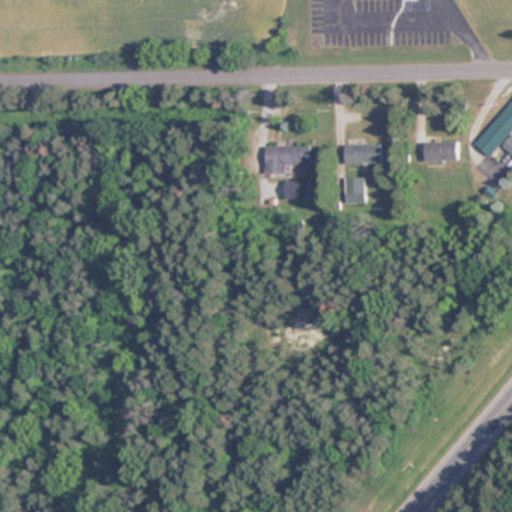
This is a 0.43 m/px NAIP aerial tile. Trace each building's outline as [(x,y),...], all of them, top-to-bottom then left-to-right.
[(494,148),(504,136),(511,142),(511,96),(479,135),(494,148)] [(424,141),(424,159),(457,159),(457,141),(424,141)] [(345,162),(381,162),(381,143),(344,143),(345,162)] [(267,145),(267,173),(286,173),(286,164),(311,164),(311,145),(267,145)] [(309,180),(285,180),(285,198),(309,198),(309,180)]
